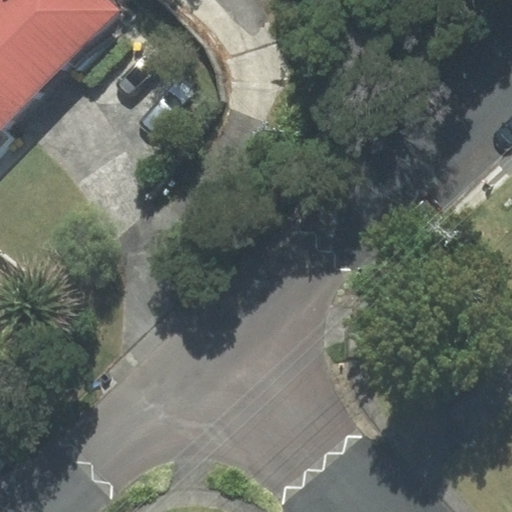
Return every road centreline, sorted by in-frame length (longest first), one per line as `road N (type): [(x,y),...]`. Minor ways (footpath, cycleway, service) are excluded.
road 1 (tertiary): [(511,64),(233,332)]
road 2 (tertiary): [(233,332),(45,511)]
road 3 (residential): [(396,511),(233,332)]
